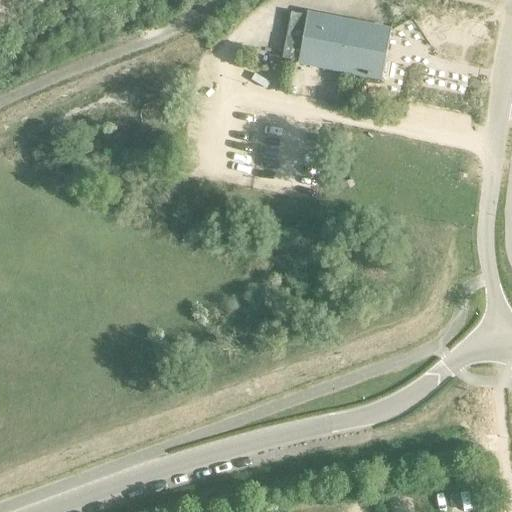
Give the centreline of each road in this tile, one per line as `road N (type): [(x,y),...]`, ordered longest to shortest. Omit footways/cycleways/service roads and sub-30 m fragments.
road 1 (tertiary): [(45,511),(208,455),(403,403),(489,331)]
road 2 (unclassified): [(489,331),(494,308),(483,233),(511,24)]
